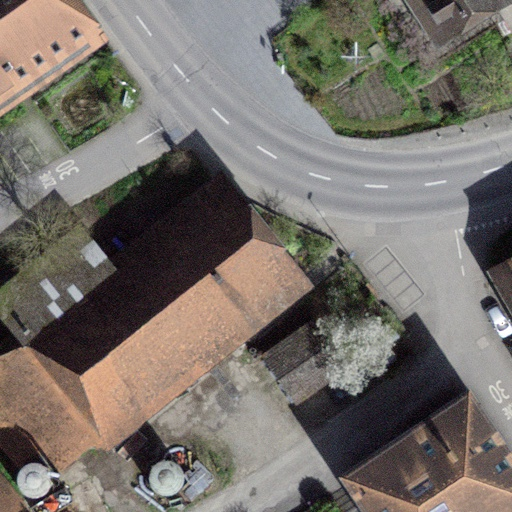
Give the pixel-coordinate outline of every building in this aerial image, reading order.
[(58,0),(0,0),(0,84),(14,75),(28,95),(92,50),(78,29),(58,0)] [(418,0),(441,36),(496,0),(418,0)] [(122,287),(85,240),(0,308),(0,312),(21,339),(2,355),(0,352),(0,425),(30,463),(39,456),(53,473),(80,452),(72,442),(282,275),(227,205),(122,287)] [(265,356),(296,401),(346,367),(314,321),(265,356)] [(511,472),(468,406),(355,482),(375,511),(509,511),(511,510),(511,472)] [(0,511),(13,511),(23,504),(0,474),(0,511)]
